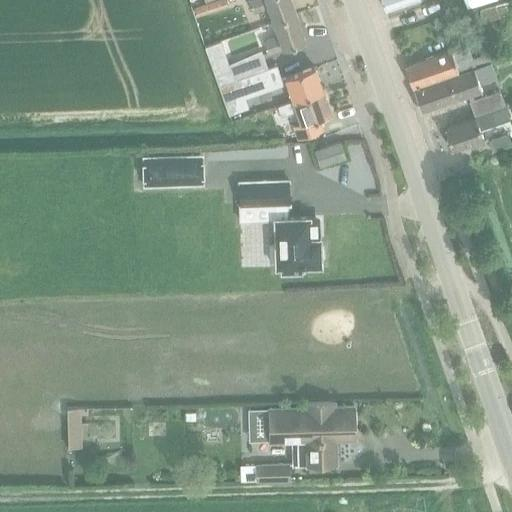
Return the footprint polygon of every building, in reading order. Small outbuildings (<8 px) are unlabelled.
[(225,0),(216,0),(195,8),(198,16),(228,6),(225,0)] [(268,8),(274,23),(296,16),(290,0),(252,0),(248,2),(252,14),(268,8)] [(381,0),(385,10),(404,4),(414,0),(381,0)] [(511,17),(511,0),(510,0),(480,10),(484,22),(499,17),(501,21),(511,17)] [(267,56),(286,49),(305,43),(296,16),(274,23),(278,38),(263,43),(267,56)] [(221,41),(205,47),(219,86),(235,81),(229,65),(221,41)] [(405,67),(412,87),(494,59),(492,51),(471,58),(467,45),(405,67)] [(235,81),(246,77),(270,69),(263,51),(229,65),(235,81)] [(498,68),(511,64),(510,59),(496,63),(498,68)] [(235,81),(219,86),(229,115),(243,110),(237,94),(260,87),(281,79),(277,66),(270,69),(246,77),(235,81)] [(293,102),(322,92),(314,69),(285,79),(293,102)] [(473,69),(432,83),(413,90),(421,111),(481,90),(473,69)] [(298,140),(303,138),(322,132),(318,119),(330,115),(322,92),(293,102),(277,107),(281,118),(297,112),(301,124),(293,127),(298,140)] [(475,116),(504,106),(499,92),(470,102),(475,116)] [(476,117),(463,121),(445,128),(452,149),(469,143),(471,147),(485,142),(480,129),(509,119),(505,108),(477,118),(476,117)] [(250,116),(254,127),(268,122),(265,111),(250,116)] [(228,127),(246,121),(243,112),(225,118),(228,127)] [(488,140),(492,152),(511,145),(507,133),(488,140)] [(320,166),(321,165),(324,174),(346,167),(343,157),(345,157),(339,142),(314,151),(320,166)] [(204,184),(203,157),(144,159),(145,186),(204,184)] [(321,259),(325,257),(324,247),(321,245),(320,239),(317,239),(316,217),(288,218),(288,205),(290,205),(290,181),(240,183),(240,206),(272,205),(273,220),(276,220),(277,245),(271,245),(271,263),(277,262),(277,267),(282,267),(282,273),(302,272),(302,266),(321,265),(321,259)] [(335,402),(315,403),(305,403),(305,407),(269,408),(270,442),(292,442),(293,466),(337,464),(336,440),(355,440),(354,406),(335,406),(335,402)] [(84,448),(83,408),(68,409),(69,448),(84,448)] [(196,414),(186,414),(186,422),(196,421),(196,414)] [(290,464),(257,465),(240,465),(241,482),(257,482),(290,481),(290,464)] [(383,511),(384,501),(323,502),(323,511),(383,511)]
